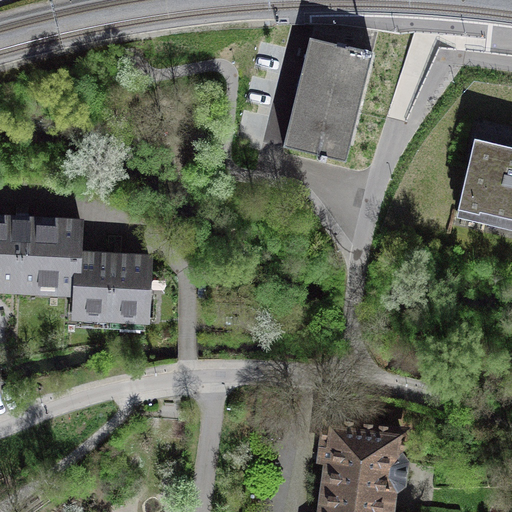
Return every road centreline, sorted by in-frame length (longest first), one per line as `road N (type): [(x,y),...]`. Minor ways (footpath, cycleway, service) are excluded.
road 1 (residential): [(214,375),(297,375),(409,392),(464,411),(511,444)]
road 2 (residential): [(0,429),(95,393),(214,375)]
road 3 (track): [(1,511),(116,422),(132,384)]
road 4 (residential): [(199,511),(214,375)]
